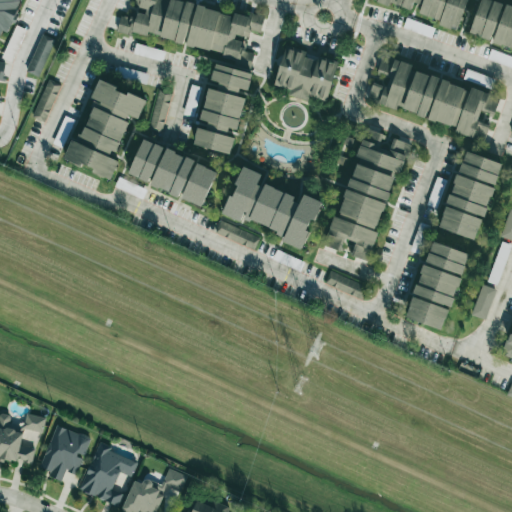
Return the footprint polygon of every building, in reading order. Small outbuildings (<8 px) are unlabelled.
[(0,0),(0,34),(1,35),(10,28),(19,0),(0,0)] [(198,148),(231,153),(234,137),(228,136),(229,128),(239,130),(244,97),(248,90),(254,52),(247,51),(245,41),(261,33),(264,16),(189,0),(137,0),(141,1),(143,14),(137,15),(136,19),(120,16),(118,32),(185,42),(188,47),(223,52),(225,61),(211,63),(198,148)] [(466,0),(374,0),(415,12),(415,13),(440,21),(439,26),(457,31),(466,0)] [(511,7),(482,0),(479,0),(471,34),(493,40),(492,44),(511,49),(511,7)] [(435,27),(406,18),(403,29),(432,37),(435,27)] [(25,30),(16,26),(10,39),(19,43),(25,30)] [(38,77),(55,39),(42,34),(25,71),(38,77)] [(165,51),(136,44),(133,54),(162,61),(165,51)] [(275,85),(290,90),(288,96),(308,101),(309,96),(328,101),(338,61),(285,47),(275,85)] [(510,66),(511,59),(511,56),(493,51),(490,61),(510,66)] [(500,97),(383,57),(377,73),(390,77),(386,86),(374,82),(367,100),(397,110),(397,108),(456,128),(455,132),(484,142),(490,125),(478,121),(481,110),(494,114),(500,97)] [(148,72),(119,66),(116,77),(146,83),(148,72)] [(61,85),(48,79),(32,117),(45,122),(61,85)] [(147,98),(99,81),(69,161),(93,170),(92,173),(111,180),(119,158),(116,157),(128,122),(126,121),(128,115),(139,119),(147,98)] [(183,114),(194,117),(201,88),(191,85),(183,114)] [(171,93),(158,90),(149,128),(162,131),(171,93)] [(322,244),(341,252),(346,239),(355,243),(350,255),(367,262),(379,233),(374,232),(386,203),(385,202),(396,173),(399,174),(411,144),(394,137),(390,149),(380,145),(385,133),(367,127),(354,159),(359,161),(336,217),(333,216),(322,244)] [(202,207),(217,169),(143,139),(129,175),(151,183),(150,186),(180,198),(202,207)] [(440,228),(475,240),(482,218),(484,219),(494,187),(495,187),(503,162),(464,150),(440,228)] [(224,216),(242,222),(243,219),(285,234),(282,243),(302,250),(312,220),(316,221),(322,201),(303,195),(301,199),(258,184),(262,172),(242,165),(224,216)] [(259,236),(219,222),(214,234),(255,249),(259,236)] [(406,318),(442,330),(460,277),(461,277),(469,253),(432,240),(406,318)] [(511,245),(501,242),(487,282),(497,285),(511,245)] [(324,283),(361,299),(367,287),(330,271),(324,283)] [(471,315),(485,320),(496,290),(482,285),(471,315)] [(501,355),(511,359),(511,334),(509,333),(501,355)] [(0,459),(31,465),(35,447),(21,444),(24,429),(43,433),(45,418),(26,414),(24,426),(9,424),(10,415),(0,413),(0,459)] [(62,479),(65,471),(75,475),(82,457),(83,457),(91,438),(56,425),(39,470),(62,479)] [(118,506),(123,494),(113,489),(119,473),(131,478),(137,463),(110,452),(112,447),(99,442),(79,490),(118,506)] [(122,511),(126,511),(156,511),(165,487),(181,493),(187,476),(168,469),(162,485),(144,479),(142,484),(133,481),(122,511)] [(226,511),(228,507),(198,494),(190,511),(226,511)]
